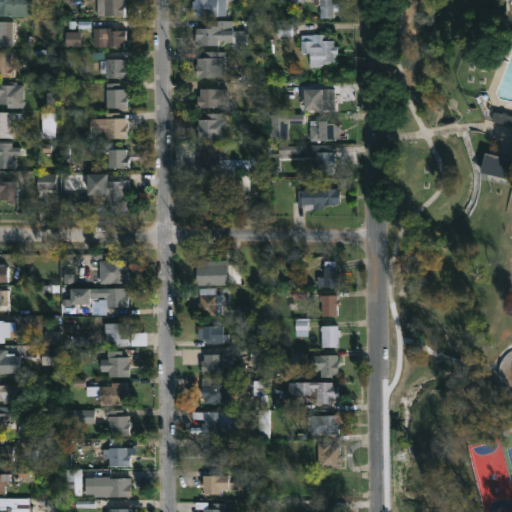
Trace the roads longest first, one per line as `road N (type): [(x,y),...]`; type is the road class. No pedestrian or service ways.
road 1 (residential): [(163,0),(169,511)]
road 2 (residential): [(371,0),(375,511)]
road 3 (residential): [(375,235),(0,231)]
